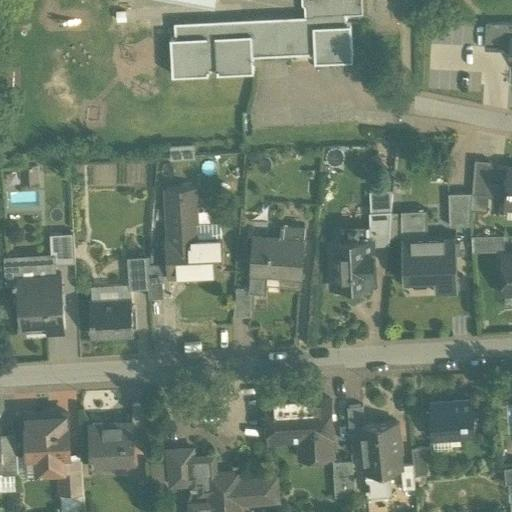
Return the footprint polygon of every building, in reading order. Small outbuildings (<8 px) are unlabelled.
[(362,0),(302,0),(302,3),(305,5),(306,5),(306,16),(308,16),(314,16),(314,13),(349,12),(350,13),(363,12),(362,0)] [(303,17),(175,23),(175,27),(176,37),(171,37),(173,73),(208,72),(208,69),(218,68),(218,71),(253,70),(253,55),(291,53),(290,47),(315,47),(316,61),(352,59),(350,23),(347,24),(346,14),(350,13),(349,12),(314,13),(314,16),(308,16),(306,16),(303,16),(303,17)] [(511,24),(487,23),(487,28),(486,48),(511,49),(511,37),(511,24)] [(491,161),(475,160),(472,193),(488,195),(491,161)] [(36,164),(21,165),(23,182),(37,181),(36,164)] [(194,186),(171,187),(174,238),(166,239),(168,274),(223,272),(221,236),(197,237),(194,186)] [(472,192),(448,193),(449,226),(470,225),(472,192)] [(418,217),(403,218),(404,210),(402,210),(401,219),(402,236),(403,280),(434,279),(434,292),(458,291),(456,235),(420,236),(419,222),(421,221),(421,217),(418,217)] [(391,211),(370,212),(371,237),(372,237),(372,245),(389,244),(391,211)] [(281,223),(280,238),(253,236),(251,271),(280,273),(279,284),(301,285),(305,225),(281,223)] [(74,232),(50,233),(51,252),(51,263),(56,263),(75,262),(74,232)] [(504,235),(471,235),(472,251),(504,251),(504,235)] [(371,237),(330,239),(332,287),(334,287),(334,286),(372,284),(372,285),(374,284),(372,245),(372,237),(371,237)] [(51,252),(4,255),(6,284),(18,283),(21,332),(65,329),(62,275),(57,275),(56,263),(51,263),(51,252)] [(511,254),(503,255),(504,291),(511,290),(511,254)] [(150,255),(128,257),(129,289),(148,288),(148,285),(149,269),(150,255)] [(162,269),(149,269),(148,285),(148,288),(149,297),(164,297),(162,269)] [(251,288),(236,286),(233,317),(251,315),(251,288)] [(131,298),(89,301),(92,335),(133,332),(131,298)] [(331,399),(266,402),(268,441),(298,440),(299,459),(334,457),(331,399)] [(451,401),(431,402),(433,438),(434,438),(434,437),(462,435),(463,436),(475,436),(473,400),(472,400),(471,400),(451,401)] [(144,403),(131,404),(132,422),(133,422),(133,428),(146,427),(144,403)] [(363,405),(347,407),(350,439),(362,438),(361,425),(365,424),(363,405)] [(67,413),(25,415),(28,455),(36,454),(37,472),(60,471),(71,471),(70,458),(67,413)] [(365,424),(361,425),(362,438),(368,496),(371,498),(389,496),(392,494),(389,470),(401,469),(401,465),(397,421),(365,424)] [(132,422),(105,424),(105,422),(89,423),(91,458),(90,458),(90,461),(91,461),(92,474),(114,472),(113,461),(135,460),(133,428),(133,422),(132,422)] [(15,433),(0,433),(0,436),(2,467),(0,467),(1,475),(17,474),(15,433)] [(237,474),(223,475),(222,473),(214,473),(213,456),(194,457),(193,447),(168,449),(170,485),(201,482),(202,490),(211,489),(212,502),(191,504),(192,511),(238,511),(238,501),(277,498),(275,477),(237,480),(237,474)] [(427,447),(411,449),(413,464),(414,477),(430,475),(427,447)] [(82,457),(70,458),(71,471),(60,471),(61,494),(84,493),(82,457)] [(352,460),(333,461),(335,497),(356,496),(352,460)] [(413,464),(401,465),(401,469),(403,490),(415,489),(414,477),(413,464)]
